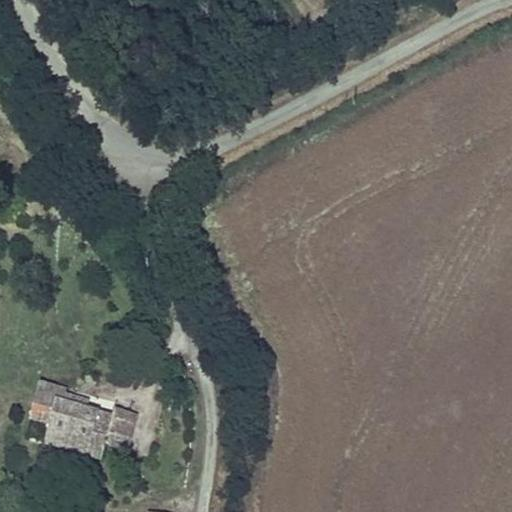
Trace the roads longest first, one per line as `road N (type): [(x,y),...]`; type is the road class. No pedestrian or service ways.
road 1 (unclassified): [(500,0),(216,147),(154,155),(97,130)]
road 2 (track): [(154,155),(157,225),(212,400),(201,511)]
road 3 (track): [(97,130),(17,0)]
